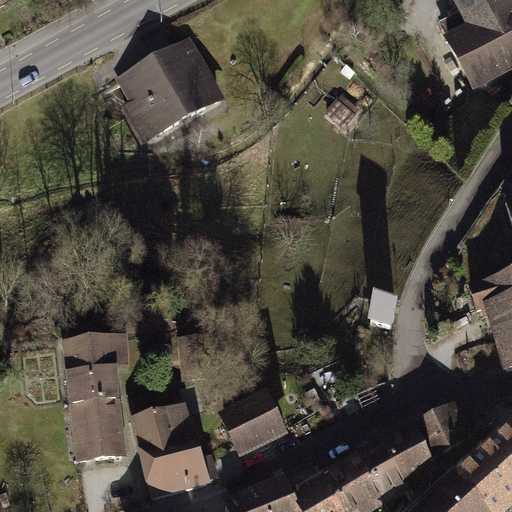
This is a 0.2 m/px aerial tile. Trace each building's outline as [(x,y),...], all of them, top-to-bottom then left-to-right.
[(449,45),(476,90),(511,69),(511,0),(453,0),(472,31),(449,45)] [(189,47),(123,83),(153,139),(219,102),(189,47)] [(431,93),(418,105),(427,114),(440,102),(431,93)] [(338,105),(329,114),(345,128),(353,118),(338,105)] [(500,323),(511,318),(511,279),(472,292),(478,312),(488,308),(493,325),(500,323)] [(396,306),(376,302),(372,326),(391,330),(396,306)] [(511,318),(500,323),(505,339),(498,341),(507,373),(511,371),(511,318)] [(183,344),(186,381),(209,379),(206,342),(201,342),(200,335),(188,336),(188,343),(183,344)] [(73,405),(81,463),(123,457),(116,406),(113,341),(67,346),(73,405)] [(199,465),(188,430),(179,432),(174,412),(157,416),(152,399),(131,405),(135,422),(133,423),(138,448),(140,448),(153,501),(207,486),(207,484),(214,483),(208,462),(199,465)] [(242,413),(226,421),(242,454),(283,434),(266,401),(249,409),(247,404),(240,408),(242,413)] [(471,433),(456,408),(442,415),(423,424),(434,444),(428,447),(436,460),(439,459),(438,457),(457,446),(464,440),(463,439),(471,433)] [(511,466),(511,429),(494,446),(511,466)] [(409,489),(436,460),(428,447),(423,436),(418,438),(414,430),(386,446),(409,489)] [(385,504),(409,489),(386,446),(360,461),(385,504)] [(490,511),(504,511),(511,505),(511,466),(494,446),(459,477),(490,511)] [(344,511),(367,511),(345,470),(340,461),(321,471),(326,481),(344,511)] [(385,504),(360,461),(345,470),(367,511),(369,511),(373,510),(374,510),(385,504)] [(490,511),(459,477),(420,511),(490,511)] [(344,511),(326,481),(293,500),(299,511),(344,511)] [(299,511),(293,500),(286,484),(226,509),(227,511),(299,511)]
